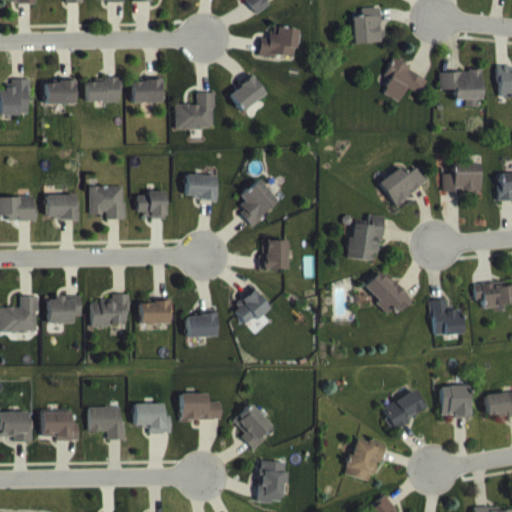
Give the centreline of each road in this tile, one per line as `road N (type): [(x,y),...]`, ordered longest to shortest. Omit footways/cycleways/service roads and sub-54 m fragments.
road 1 (residential): [(0,256),(207,252)]
road 2 (residential): [(204,473),(0,476)]
road 3 (residential): [(0,40),(202,36)]
